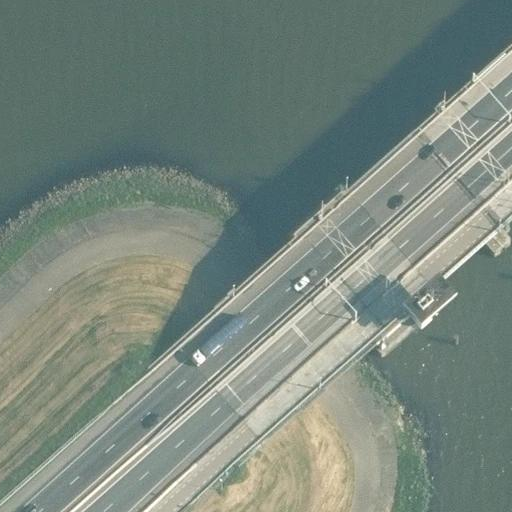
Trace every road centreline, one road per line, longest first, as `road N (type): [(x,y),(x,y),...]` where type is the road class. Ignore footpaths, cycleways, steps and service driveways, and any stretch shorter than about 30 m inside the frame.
road 1 (motorway): [(511,93),(32,511)]
road 2 (motorway): [(97,511),(511,149)]
road 3 (unclassified): [(157,511),(511,200)]
